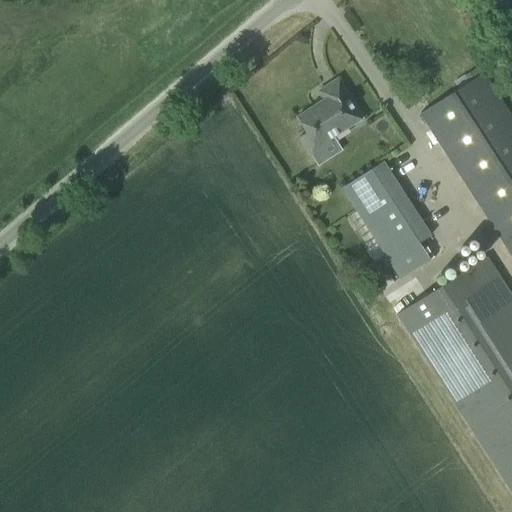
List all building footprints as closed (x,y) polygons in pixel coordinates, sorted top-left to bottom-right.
[(464,76),(467,82),(476,76),(473,70),(472,70),(464,76)] [(419,113),(511,257),(511,120),(482,73),(419,113)] [(298,137),(308,152),(362,117),(337,79),(317,92),(323,100),(296,117),(305,132),(298,137)] [(382,162),(341,188),(400,279),(427,261),(416,244),(429,236),(382,162)] [(511,298),(485,257),(395,315),(511,495),(511,298)]
